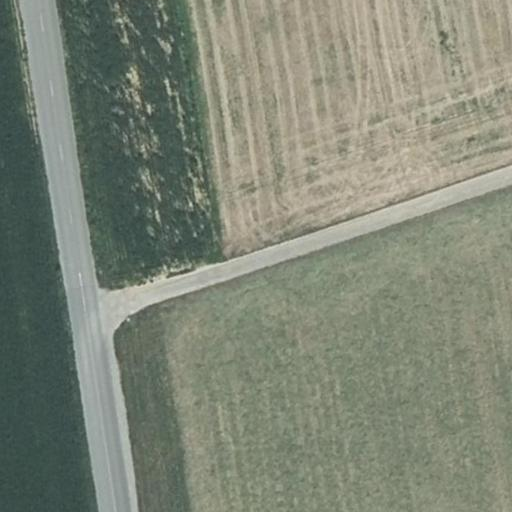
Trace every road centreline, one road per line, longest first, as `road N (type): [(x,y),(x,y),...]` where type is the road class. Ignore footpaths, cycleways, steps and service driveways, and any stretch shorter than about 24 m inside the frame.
road 1 (unclassified): [(37,0),(116,511)]
road 2 (track): [(511,170),(87,316)]
